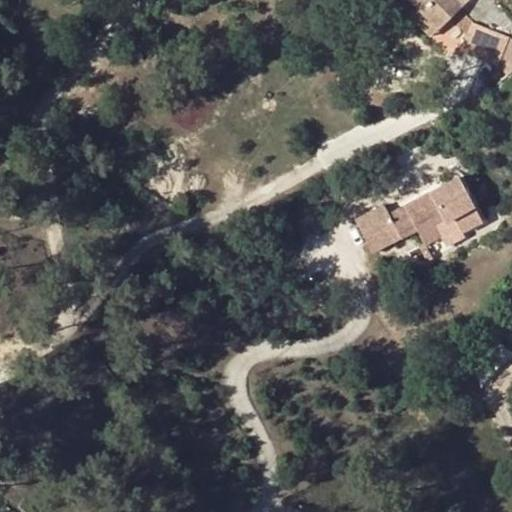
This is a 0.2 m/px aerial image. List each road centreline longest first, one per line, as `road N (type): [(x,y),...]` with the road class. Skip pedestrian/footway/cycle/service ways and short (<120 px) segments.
road 1 (unknown): [(0,377),(60,325),(125,249),(323,175),(423,124),(457,84)]
road 2 (unknown): [(289,511),(277,452),(250,408),(245,375),(270,357),(318,356),(360,343),(372,328),(372,285)]
